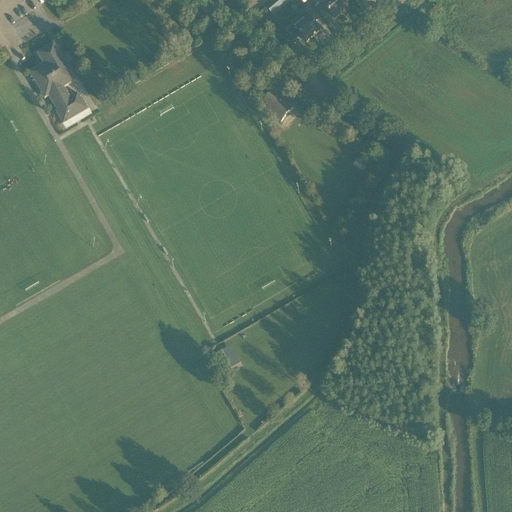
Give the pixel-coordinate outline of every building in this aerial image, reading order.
[(271,13),(290,0),(277,0),(267,7),(271,13)] [(330,0),(324,6),(335,19),(349,8),(345,3),(348,0),(330,0)] [(298,13),(301,16),(305,21),(296,28),(294,27),(288,32),(295,41),(301,36),(306,43),(321,31),(315,24),(320,20),(308,5),(298,13)] [(75,82),(53,43),(36,53),(42,64),(28,72),(44,100),(48,97),(63,123),(86,109),(77,94),(69,98),(64,88),(75,82)] [(273,92),(262,106),(281,123),(293,109),(273,92)] [(368,166),(358,159),(353,166),(363,173),(368,166)] [(215,353),(224,371),(240,364),(231,346),(215,353)]
